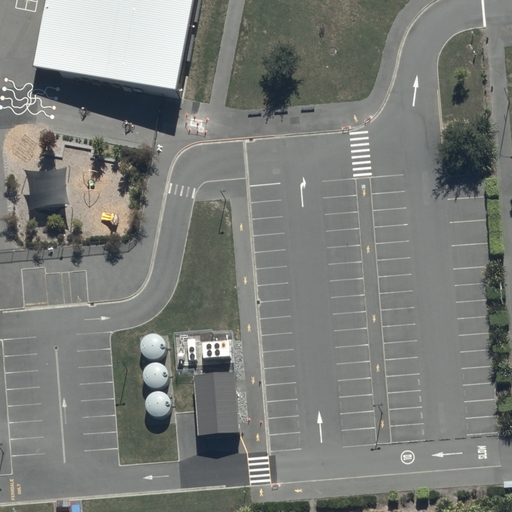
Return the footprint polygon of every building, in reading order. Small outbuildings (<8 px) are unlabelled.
[(43,0),(30,65),(177,96),(197,0),(43,0)] [(172,392),(173,361),(157,361),(156,392),(172,392)] [(238,381),(201,383),(205,442),(242,439),(238,381)] [(175,439),(175,401),(155,401),(155,439),(163,439),(163,442),(169,442),(169,439),(175,439)] [(20,439),(59,439),(59,421),(20,421),(20,427),(16,427),(16,432),(20,432),(20,439)] [(63,428),(63,435),(68,434),(68,441),(147,440),(147,422),(68,422),(68,428),(63,428)]
